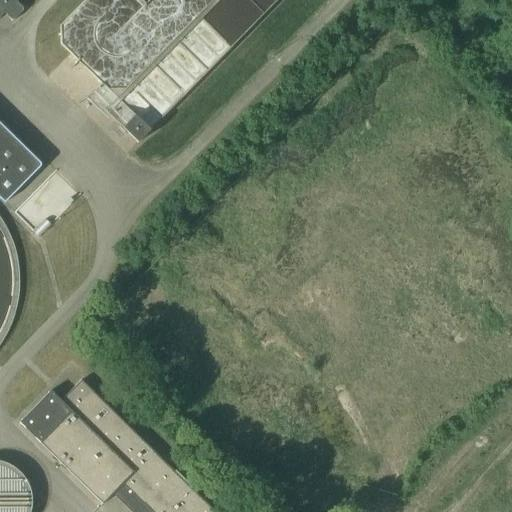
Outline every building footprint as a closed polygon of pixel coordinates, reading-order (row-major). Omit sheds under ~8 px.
[(14,0),(0,0),(0,17),(4,13),(13,21),(22,12),(22,11),(23,10),(23,9),(23,8),(22,7),(14,0)] [(102,83),(150,130),(277,0),(84,0),(60,25),(60,44),(101,84),(102,83)] [(137,143),(150,130),(102,83),(101,84),(93,92),(140,138),(136,142),(137,143)] [(0,123),(0,199),(5,204),(43,166),(0,123)] [(263,318),(299,352),(339,311),(388,358),(405,340),(319,258),(263,318)] [(51,390),(19,422),(40,442),(103,503),(118,488),(137,507),(132,511),(215,511),(81,380),(61,400),(51,390)] [(30,488),(28,484),(27,481),(24,477),(22,474),(16,469),(13,467),(9,464),(1,461),(0,461),(0,511),(30,511),(31,509),(32,506),(32,500),(31,494),(31,491),(30,488)]
